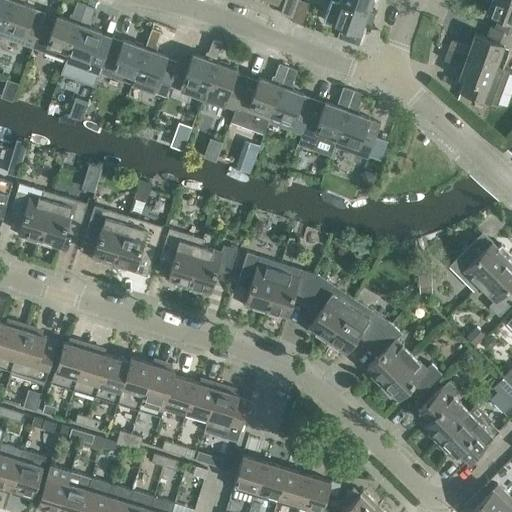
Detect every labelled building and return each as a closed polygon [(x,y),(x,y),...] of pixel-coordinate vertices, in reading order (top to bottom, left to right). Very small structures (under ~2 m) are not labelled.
[(0,0),(0,34),(1,34),(12,0),(0,0)] [(34,46),(42,23),(46,12),(35,8),(36,7),(22,2),(22,0),(12,0),(1,34),(34,46)] [(295,13),(299,0),(285,0),(281,13),(293,17),(295,13)] [(372,22),(376,13),(368,10),(341,0),(331,0),(324,19),(360,32),(365,20),(372,22)] [(341,0),(368,10),(372,0),(341,0)] [(511,0),(491,0),(488,12),(500,17),(496,27),(511,33),(511,0)] [(67,58),(80,23),(87,4),(78,1),(71,19),(57,14),(53,27),(42,23),(34,46),(67,58)] [(293,17),(292,20),(303,24),(305,16),(295,13),(293,17)] [(100,70),(112,36),(101,32),(102,31),(80,23),(67,58),(100,70)] [(449,48),(503,68),(511,43),(511,33),(496,27),(492,25),(488,37),(475,32),(471,46),(452,39),(449,48)] [(145,47),(133,82),(167,95),(170,85),(170,84),(178,61),(167,57),(168,55),(154,50),(161,31),(152,28),(145,47)] [(123,40),(112,36),(100,70),(133,82),(145,47),(124,39),(123,40)] [(203,96),(216,61),(223,42),(214,39),(207,57),(193,53),(189,65),(178,61),(170,84),(170,85),(203,96)] [(498,104),(511,70),(503,68),(485,61),(467,55),(449,48),(445,59),(463,66),(459,77),(463,79),(459,90),(498,104)] [(236,108),(247,76),(237,72),(238,69),(216,61),(203,96),(236,108)] [(247,76),(236,108),(269,120),(289,66),(280,63),(273,81),(259,76),(258,80),(247,76)] [(302,132),(314,98),(304,94),(304,93),(291,88),(298,69),(289,66),(269,120),(302,132)] [(60,73),(51,110),(83,118),(93,81),(60,73)] [(14,98),(20,82),(10,78),(4,95),(14,98)] [(348,109),(335,144),(369,157),(377,133),(366,129),(370,117),(357,112),(363,93),(354,90),(348,109)] [(325,100),(325,102),(314,98),(302,132),(298,143),(331,155),(335,144),(348,109),(325,100)] [(187,141),(174,137),(171,146),(184,150),(187,141)] [(207,155),(219,157),(223,140),(211,137),(207,155)] [(242,151),(256,157),(258,149),(244,144),(242,151)] [(84,187),(97,190),(104,165),(91,162),(84,187)] [(0,222),(13,181),(0,176),(0,222)] [(39,242),(54,192),(20,182),(12,208),(25,212),(19,231),(27,233),(26,238),(39,242)] [(150,186),(138,182),(133,198),(145,202),(150,186)] [(88,202),(54,192),(39,242),(60,248),(66,230),(78,234),(88,202)] [(114,264),(129,215),(95,204),(87,231),(99,235),(94,253),(102,256),(101,260),(114,264)] [(163,225),(129,215),(114,264),(148,275),(163,225)] [(202,245),(204,238),(170,227),(162,254),(174,258),(169,276),(177,279),(175,283),(188,287),(202,245)] [(480,284),(511,253),(502,243),(499,246),(493,240),(479,254),(470,245),(450,264),(475,290),(481,285),(480,284)] [(222,251),(202,245),(188,287),(210,294),(217,271),(230,274),(238,248),(224,244),(222,251)] [(266,311),(284,262),(248,251),(239,278),(252,282),(245,305),(253,307),(266,311)] [(511,252),(511,253),(480,284),(481,285),(495,299),(490,304),(500,315),(511,302),(511,252)] [(308,299),(318,273),(284,262),(266,311),(279,315),(280,311),(289,313),(295,295),(308,299)] [(318,273),(308,299),(322,308),(308,329),(327,341),(328,339),(330,337),(358,299),(321,274),(318,273)] [(432,274),(419,275),(420,292),(432,292),(432,274)] [(391,321),(358,299),(330,337),(328,339),(327,341),(345,353),(354,341),(368,346),(372,342),(392,322),(391,321)] [(0,330),(0,365),(12,369),(26,323),(14,320),(13,324),(3,321),(0,330)] [(380,384),(412,352),(397,338),(402,332),(392,322),(372,342),(382,351),(368,365),(374,371),(371,374),(380,384)] [(26,323),(12,369),(11,372),(45,383),(58,338),(36,332),(38,327),(26,323)] [(484,335),(477,328),(466,338),(473,346),(484,335)] [(485,348),(491,348),(496,344),(496,337),(485,337),(485,348)] [(75,388),(88,342),(76,339),(75,343),(64,340),(53,381),(75,388)] [(96,395),(108,354),(99,351),(100,346),(88,342),(75,388),(96,395)] [(412,352),(380,384),(390,394),(394,390),(400,396),(413,383),(423,392),(442,372),(432,362),(427,367),(412,352)] [(96,395),(118,401),(130,360),(108,354),(96,395)] [(130,360),(118,401),(140,408),(154,362),(153,362),(131,356),(130,360)] [(165,403),(175,374),(176,369),(165,366),(167,361),(154,358),(153,362),(154,362),(140,408),(161,414),(164,407),(163,407),(165,403)] [(511,367),(503,376),(511,384),(511,367)] [(185,414),(196,380),(175,374),(165,403),(163,407),(164,407),(185,414)] [(511,403),(511,384),(503,376),(494,386),(511,403)] [(196,380),(185,414),(207,421),(219,382),(207,379),(206,383),(196,380)] [(438,442),(469,410),(455,395),(460,390),(449,380),(416,413),(425,422),(432,428),(428,432),(438,442)] [(219,382),(207,421),(241,431),(249,405),(237,402),(240,394),(229,391),(231,386),(219,382)] [(36,410),(39,402),(40,397),(32,394),(29,407),(36,410)] [(55,415),(57,406),(46,402),(43,411),(55,415)] [(0,414),(10,417),(13,409),(1,405),(0,408),(0,414)] [(13,409),(10,417),(21,421),(24,412),(13,409)] [(484,425),(469,410),(438,442),(454,457),(460,451),(470,460),(500,430),(489,420),(484,425)] [(87,425),(89,416),(78,412),(75,421),(87,425)] [(89,416),(87,425),(98,428),(101,420),(89,416)] [(54,431),(57,422),(45,418),(42,427),(54,431)] [(81,439),(84,430),(72,426),(69,435),(81,439)] [(120,429),(118,437),(130,441),(132,432),(120,429)] [(84,430),(81,439),(92,443),(95,434),(84,430)] [(144,436),(132,432),(130,441),(141,444),(144,436)] [(115,446),(127,450),(130,441),(118,437),(115,446)] [(174,451),(177,443),(165,439),(163,448),(174,451)] [(3,441),(0,450),(0,488),(11,492),(25,448),(3,441)] [(138,453),(141,444),(130,441),(127,450),(138,453)] [(177,443),(174,451),(186,455),(188,446),(177,443)] [(25,448),(11,492),(33,498),(47,454),(25,448)] [(204,461),(206,452),(199,450),(196,457),(196,458),(204,461)] [(163,464),(166,456),(155,452),(152,461),(163,464)] [(255,494),(266,460),(243,454),(233,487),(255,494)] [(166,456),(163,464),(175,468),(178,459),(166,456)] [(277,501),(288,467),(266,460),(255,494),(277,501)] [(37,508),(48,511),(58,511),(71,471),(51,464),(47,475),(37,508)] [(205,477),(208,468),(196,465),(194,474),(205,477)] [(299,507),(309,474),(288,467),(277,501),(299,507)] [(81,511),(92,477),(71,471),(58,511),(81,511)] [(309,474),(299,507),(315,511),(322,511),(332,480),(309,474)] [(103,511),(112,484),(92,477),(81,511),(103,511)] [(470,511),(500,511),(511,500),(511,496),(498,483),(470,511)] [(112,484),(103,511),(126,511),(133,490),(112,484)] [(352,501),(341,511),(372,511),(380,505),(364,489),(361,493),(354,487),(346,495),(352,501)] [(133,490),(126,511),(148,511),(153,496),(133,490)] [(171,511),(174,503),(153,496),(148,511),(171,511)] [(511,511),(511,500),(500,511),(511,511)]
